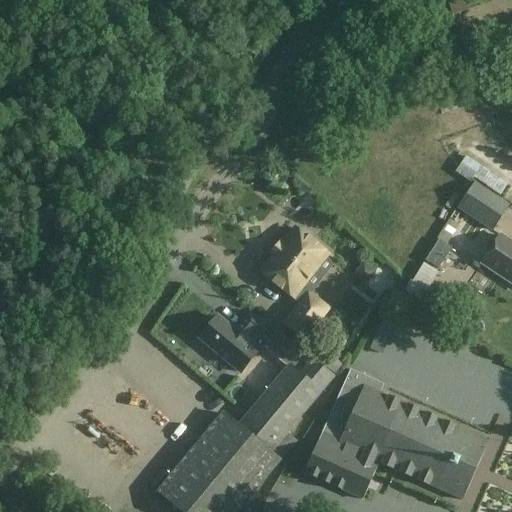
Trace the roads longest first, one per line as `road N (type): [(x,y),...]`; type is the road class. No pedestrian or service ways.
road 1 (unclassified): [(0,473),(344,0)]
road 2 (track): [(0,98),(70,126),(199,209)]
